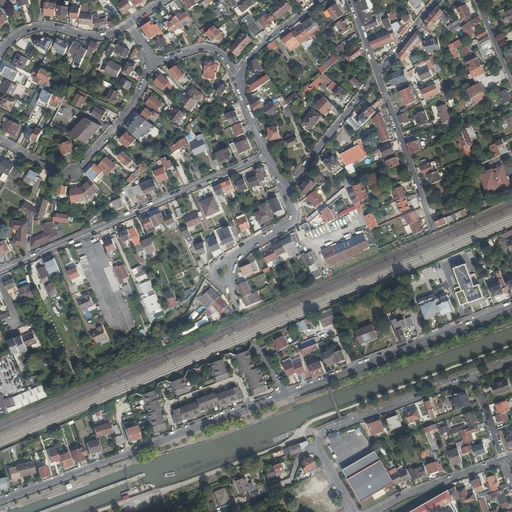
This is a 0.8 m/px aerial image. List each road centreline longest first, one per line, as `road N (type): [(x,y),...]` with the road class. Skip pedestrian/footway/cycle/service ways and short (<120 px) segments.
road 1 (residential): [(0,502),(286,394)]
road 2 (residential): [(269,155),(0,270)]
road 3 (residential): [(286,394),(511,305)]
road 4 (residential): [(148,68),(131,109),(73,173),(0,138)]
road 5 (residential): [(317,445),(324,433),(473,377)]
road 6 (residential): [(378,74),(434,230)]
road 7 (residential): [(286,193),(378,74)]
road 8 (residential): [(0,55),(13,38),(39,28),(103,37),(129,22)]
road 9 (residential): [(377,511),(503,460)]
road 10 (residential): [(322,0),(254,52),(241,84)]
